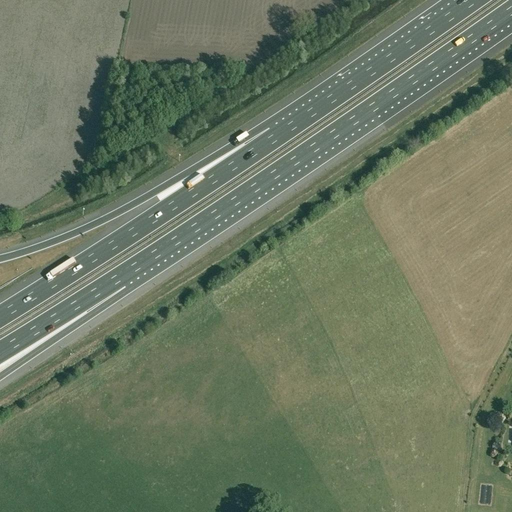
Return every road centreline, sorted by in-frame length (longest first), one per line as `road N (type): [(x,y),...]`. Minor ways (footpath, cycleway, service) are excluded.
road 1 (motorway): [(118,277),(511,9)]
road 2 (motorway): [(274,137),(0,317)]
road 3 (motorway): [(274,137),(81,232),(0,259)]
road 4 (motorway): [(473,0),(274,137)]
road 5 (motorway): [(0,377),(69,330),(118,277)]
road 6 (motorway): [(0,352),(118,277)]
